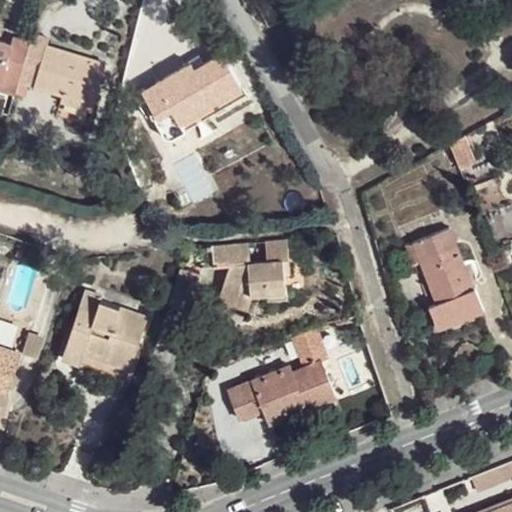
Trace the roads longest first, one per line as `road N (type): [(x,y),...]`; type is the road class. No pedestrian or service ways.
road 1 (residential): [(511,402),(233,511)]
road 2 (residential): [(0,210),(88,239),(141,242)]
